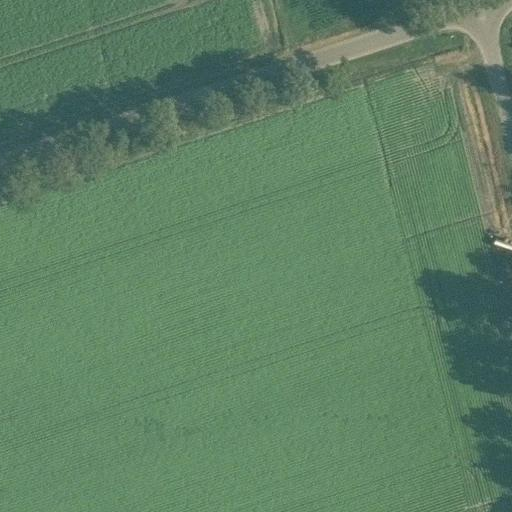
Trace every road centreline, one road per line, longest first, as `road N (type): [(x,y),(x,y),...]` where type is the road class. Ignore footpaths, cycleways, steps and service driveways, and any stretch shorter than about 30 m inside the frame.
road 1 (unclassified): [(0,167),(481,9)]
road 2 (unclassified): [(511,134),(481,9)]
